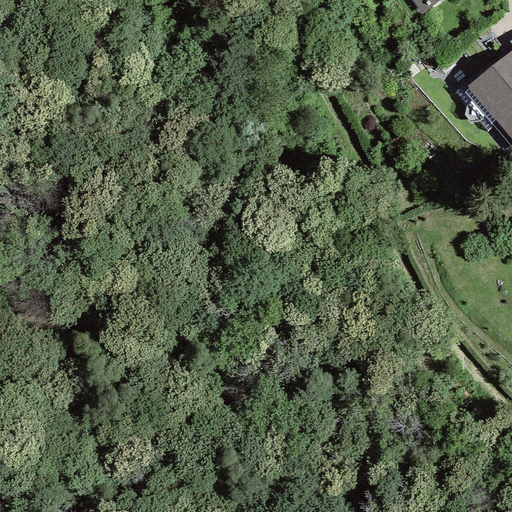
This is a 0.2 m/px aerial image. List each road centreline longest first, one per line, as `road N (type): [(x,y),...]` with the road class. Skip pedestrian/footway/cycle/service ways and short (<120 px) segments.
road 1 (track): [(268,0),(317,74),(424,308)]
road 2 (track): [(424,308),(511,411)]
